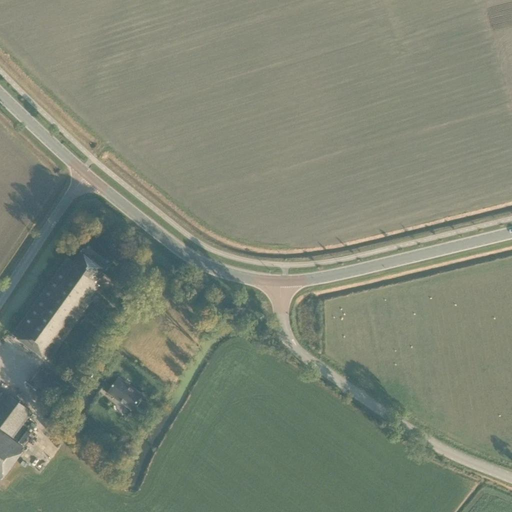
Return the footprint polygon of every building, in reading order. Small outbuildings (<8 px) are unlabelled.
[(49,361),(92,301),(102,287),(96,283),(106,269),(107,270),(116,257),(90,238),(81,251),(82,252),(72,266),(66,261),(13,335),(49,361)] [(31,380),(49,395),(58,384),(39,370),(31,380)] [(112,386),(106,382),(102,388),(108,392),(107,393),(131,411),(143,394),(119,377),(112,386)] [(35,394),(44,401),(48,397),(39,390),(35,394)] [(0,401),(0,428),(13,438),(32,412),(7,393),(0,401)] [(31,425),(18,442),(22,445),(35,428),(31,425)] [(0,430),(0,481),(25,449),(0,430)]
